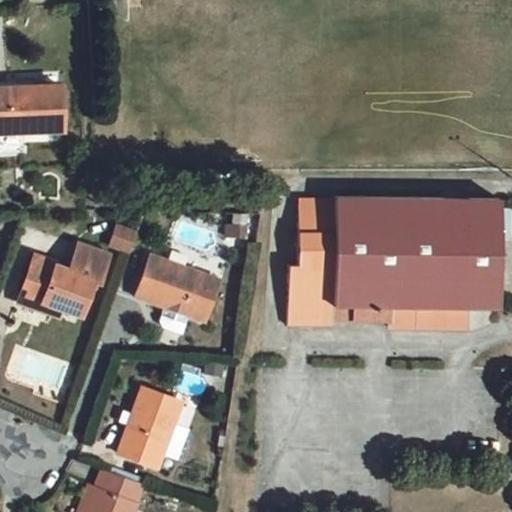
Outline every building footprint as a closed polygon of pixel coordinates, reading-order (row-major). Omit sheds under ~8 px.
[(69,107),(1,108),(3,172),(36,173),(36,156),(71,155),(69,107)] [(302,278),(291,279),(292,337),(336,338),(337,332),(392,332),(392,342),(473,341),(474,318),(500,318),(502,209),(332,209),(331,229),(302,229),(302,278)] [(130,256),(137,236),(119,231),(111,250),(130,256)] [(33,262),(17,301),(75,324),(90,284),(97,286),(107,259),(76,248),(65,273),(33,262)] [(220,283),(147,256),(132,300),(204,327),(220,283)] [(144,402),(121,467),(161,484),(167,468),(182,473),(193,442),(178,435),(183,418),(144,402)] [(129,410),(119,406),(103,445),(113,449),(129,410)] [(140,511),(146,496),(103,480),(95,500),(86,497),(80,511),(140,511)]
